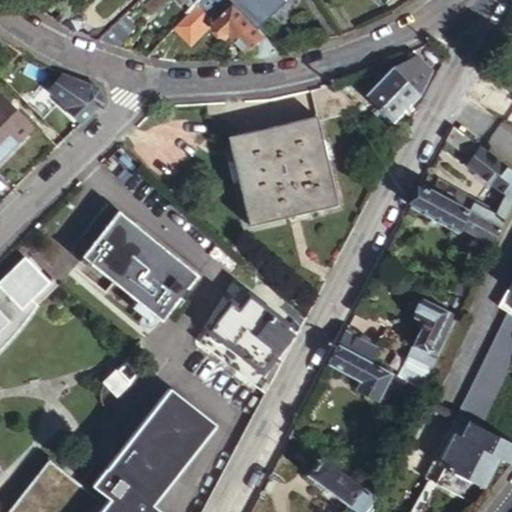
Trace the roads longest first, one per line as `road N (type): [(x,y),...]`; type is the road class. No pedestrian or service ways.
road 1 (residential): [(220,511),(320,337),(432,103),(467,0)]
road 2 (residential): [(457,0),(362,47),(263,76),(150,77)]
road 3 (residential): [(0,229),(150,77)]
road 4 (residential): [(150,77),(82,57),(0,8)]
